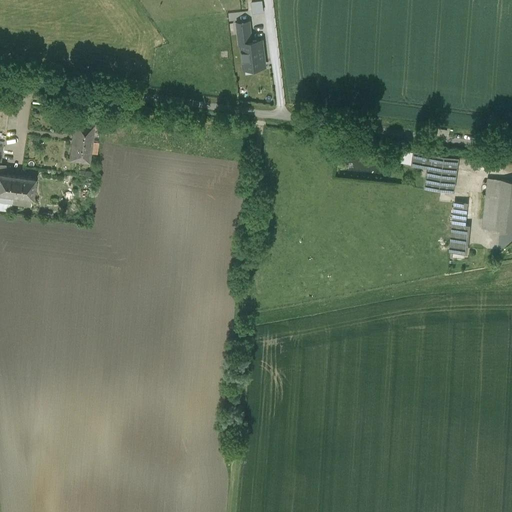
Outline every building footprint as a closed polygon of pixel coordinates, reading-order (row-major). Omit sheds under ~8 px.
[(251,0),(252,12),(263,11),(262,0),(251,0)] [(251,39),(249,20),(236,21),(239,43),(242,43),(244,68),(265,65),(261,38),(251,39)] [(8,103),(0,101),(0,125),(5,126),(8,103)] [(95,119),(73,116),(68,154),(89,158),(95,119)] [(414,150),(405,149),(405,152),(404,161),(412,162),(414,150)] [(458,156),(414,150),(412,162),(412,163),(427,165),(425,185),(453,189),(458,156)] [(34,175),(0,169),(0,197),(10,199),(11,191),(31,194),(34,175)] [(511,178),(488,176),(483,226),(511,229),(511,178)] [(472,201),(460,200),(459,222),(469,223),(470,223),(472,201)] [(459,222),(453,221),(450,250),(466,252),(469,223),(459,222)]
